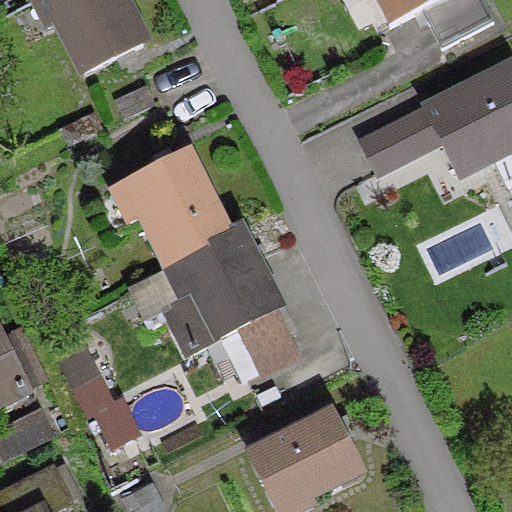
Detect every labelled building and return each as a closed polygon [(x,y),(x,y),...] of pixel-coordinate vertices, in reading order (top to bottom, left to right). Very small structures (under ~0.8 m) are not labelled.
[(137,49),(112,0),(34,0),(28,3),(29,5),(38,0),(41,0),(81,77),(137,49)] [(453,0),(381,0),(393,22),(383,28),(384,31),(434,5),(440,15),(422,25),(436,52),(487,26),(474,0),(469,0),(457,7),(453,0)] [(511,81),(508,73),(421,115),(451,178),(511,147),(511,81)] [(421,152),(406,123),(357,148),(372,178),(421,152)] [(230,233),(219,238),(179,160),(110,194),(112,197),(123,191),(162,269),(231,234),(230,233)] [(272,315),(231,234),(162,269),(163,271),(175,265),(192,299),(162,314),(185,359),(214,344),(236,386),(254,377),(232,335),(272,315)] [(20,398),(22,397),(0,351),(0,406),(19,397),(20,398)] [(38,421),(0,439),(0,451),(4,460),(47,439),(38,421)] [(277,511),(352,475),(326,422),(247,461),(272,511),(277,511)] [(52,511),(62,507),(46,475),(0,497),(0,509),(1,511),(52,511)] [(122,511),(158,511),(147,489),(118,504),(122,511)]
